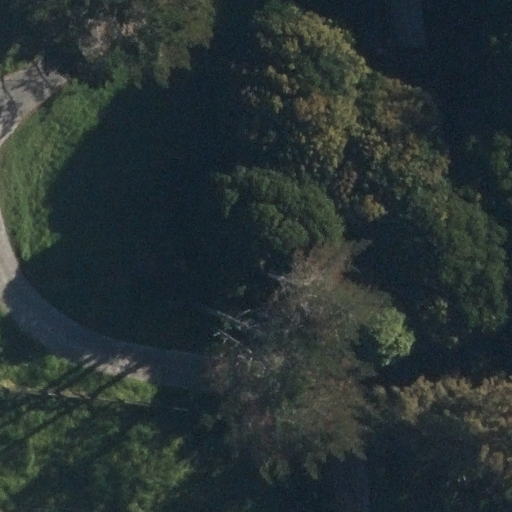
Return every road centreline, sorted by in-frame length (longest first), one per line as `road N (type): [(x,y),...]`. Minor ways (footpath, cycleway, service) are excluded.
road 1 (track): [(369,511),(364,470),(323,404),(244,373),(83,340),(20,300),(0,257)]
road 2 (track): [(0,96),(118,0)]
